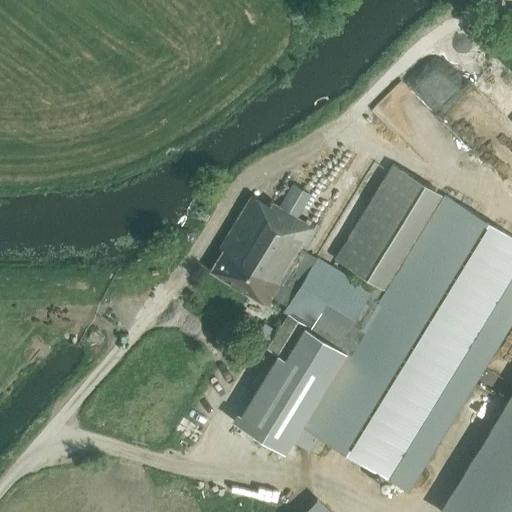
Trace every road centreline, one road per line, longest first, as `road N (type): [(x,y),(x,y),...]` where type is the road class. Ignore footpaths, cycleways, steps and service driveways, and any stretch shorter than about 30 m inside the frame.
road 1 (unclassified): [(0,487),(127,340)]
road 2 (track): [(363,511),(317,482),(210,443)]
